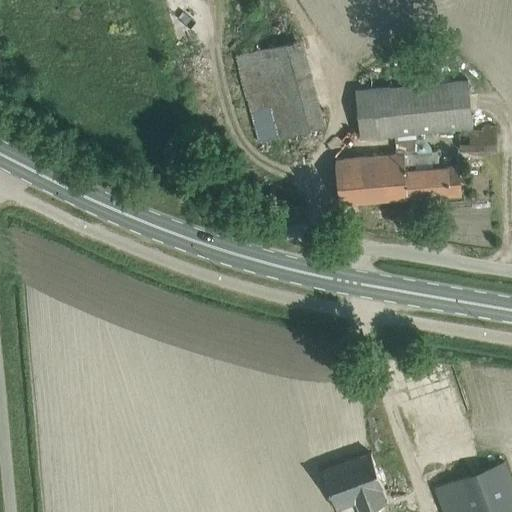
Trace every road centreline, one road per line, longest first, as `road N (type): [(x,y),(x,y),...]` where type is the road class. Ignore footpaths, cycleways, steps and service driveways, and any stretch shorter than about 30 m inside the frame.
road 1 (primary): [(357,287),(135,224),(0,156)]
road 2 (unclassified): [(358,314),(193,273),(0,187)]
road 3 (unclassified): [(428,511),(358,314)]
road 4 (primary): [(511,311),(357,287)]
road 5 (unclassified): [(511,340),(358,314)]
road 6 (unclassified): [(511,272),(359,247)]
road 7 (unclassified): [(359,247),(240,223)]
